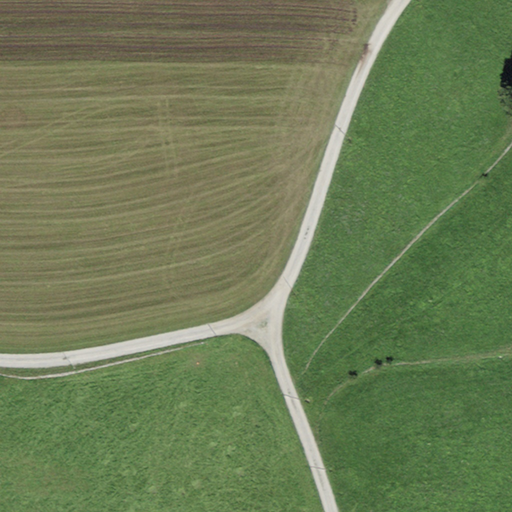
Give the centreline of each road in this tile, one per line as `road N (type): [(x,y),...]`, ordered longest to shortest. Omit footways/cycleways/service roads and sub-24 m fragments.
road 1 (residential): [(259,315),(282,292),(303,248),(361,70),(401,0)]
road 2 (residential): [(0,359),(69,359),(226,329),(259,315)]
road 3 (unclassified): [(259,315),(333,511)]
